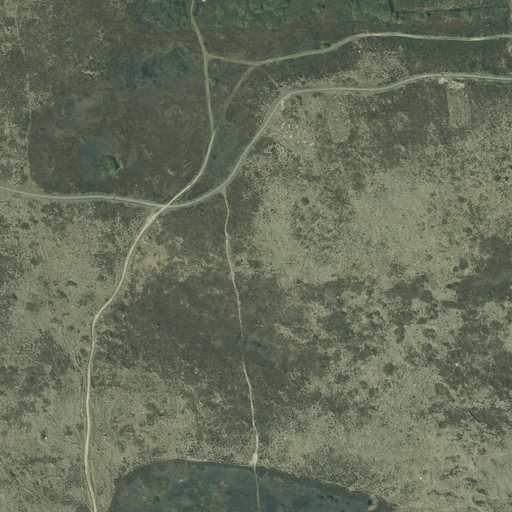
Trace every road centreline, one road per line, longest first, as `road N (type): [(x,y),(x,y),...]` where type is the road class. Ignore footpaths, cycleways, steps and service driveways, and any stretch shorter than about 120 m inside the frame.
road 1 (unknown): [(164,206),(92,323),(86,470),(96,511)]
road 2 (unknown): [(509,35),(368,34),(256,65)]
